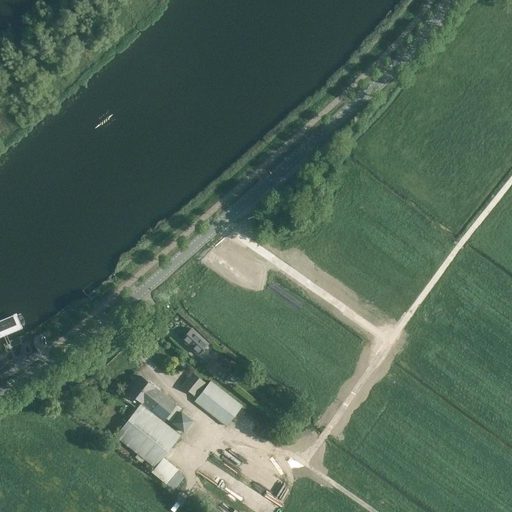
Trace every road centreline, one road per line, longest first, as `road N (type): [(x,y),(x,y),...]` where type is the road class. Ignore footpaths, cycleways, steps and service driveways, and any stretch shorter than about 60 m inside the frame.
road 1 (secondary): [(0,392),(88,336),(245,201),(378,82),(450,0)]
road 2 (track): [(511,180),(389,341),(243,244),(223,220)]
road 3 (track): [(209,425),(303,462),(375,511)]
road 4 (track): [(303,462),(389,341)]
